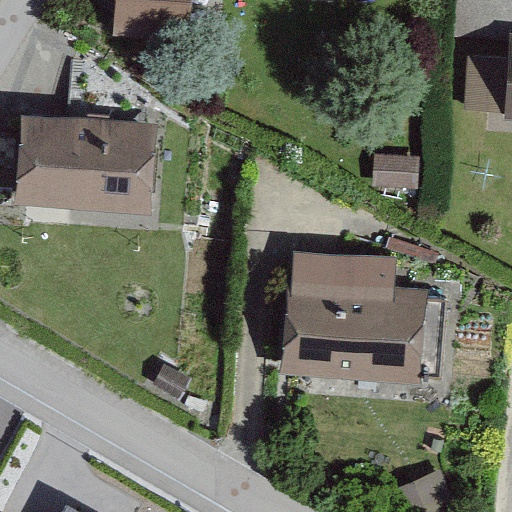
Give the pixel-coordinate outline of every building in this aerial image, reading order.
[(116,0),(114,29),(188,36),(190,0),(116,0)] [(511,0),(459,0),(459,29),(511,30),(511,0)] [(511,132),(511,40),(510,41),(509,69),(467,67),(465,120),(458,120),(456,164),(481,165),(482,122),(507,123),(507,132),(511,132)] [(151,220),(158,132),(24,121),(17,209),(151,220)] [(413,167),(375,166),(373,196),(412,197),(413,167)] [(392,298),(393,267),(290,261),(283,383),(421,391),(426,300),(392,298)] [(446,511),(451,510),(433,479),(396,501),(402,511),(446,511)]
